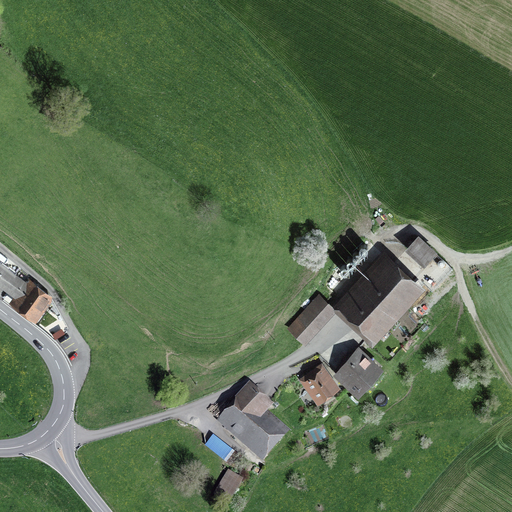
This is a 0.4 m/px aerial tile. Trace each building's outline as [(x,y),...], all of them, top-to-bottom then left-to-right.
[(407,245),(425,261),(436,248),(418,232),(407,245)] [(346,307),(372,331),(415,284),(389,260),(346,307)] [(16,302),(34,316),(48,298),(31,285),(33,282),(29,279),(26,283),(0,263),(0,282),(20,298),(16,302)] [(292,328),(302,337),(328,308),(318,299),(292,328)] [(339,373),(358,390),(378,368),(359,350),(355,355),(351,352),(339,365),(340,365),(335,369),(339,373)] [(308,382),(320,398),(335,387),(322,370),(325,368),(321,364),(301,378),(305,384),(308,382)] [(222,416),(262,452),(284,428),(264,410),(269,405),(250,388),(241,398),(239,397),(222,416)] [(215,432),(205,443),(224,461),(234,450),(215,432)] [(217,494),(228,501),(241,480),(231,473),(217,494)]
